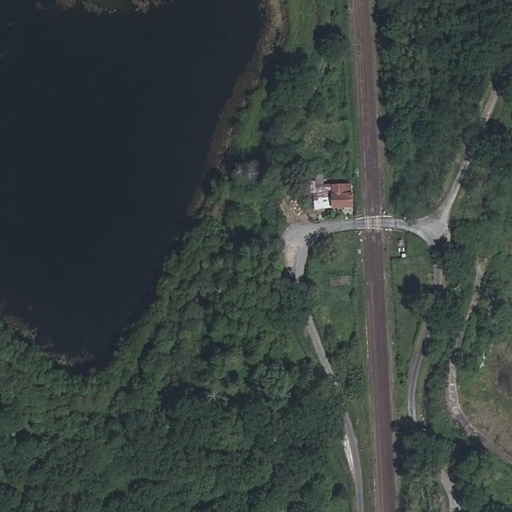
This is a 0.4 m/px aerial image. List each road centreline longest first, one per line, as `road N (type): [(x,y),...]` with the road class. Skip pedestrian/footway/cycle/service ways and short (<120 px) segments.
road 1 (unclassified): [(454,511),(449,477),(415,413),(415,382),(443,273),(440,252),(425,227),(400,223),(324,227),(310,233),(299,254),(306,310),(354,447),(360,511)]
road 2 (track): [(511,61),(467,162),(425,227)]
